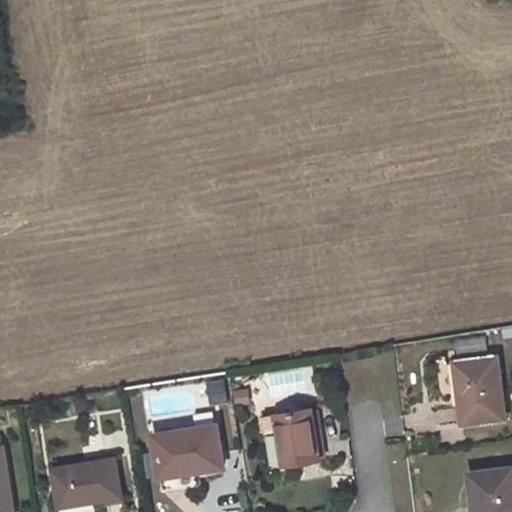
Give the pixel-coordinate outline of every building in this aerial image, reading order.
[(498,355),(457,360),(464,420),(506,415),(498,355)] [(313,406),(276,413),(283,463),(321,457),(313,406)] [(218,423),(154,433),(161,476),(225,465),(218,423)] [(0,437),(0,511),(14,511),(4,445),(2,445),(0,437)] [(117,456),(53,467),(60,507),(124,497),(117,456)] [(511,511),(511,466),(470,471),(475,511),(511,511)] [(200,470),(161,476),(164,490),(202,483),(200,470)]
